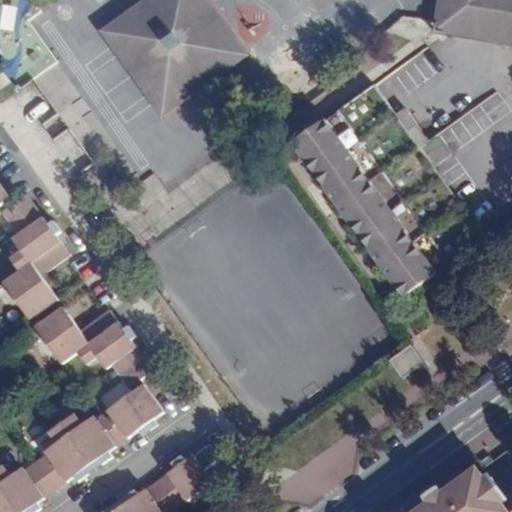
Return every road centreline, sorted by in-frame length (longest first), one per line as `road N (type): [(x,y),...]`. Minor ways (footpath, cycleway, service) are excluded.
road 1 (tertiary): [(511,373),(399,456),(362,494)]
road 2 (tertiary): [(362,494),(511,396)]
